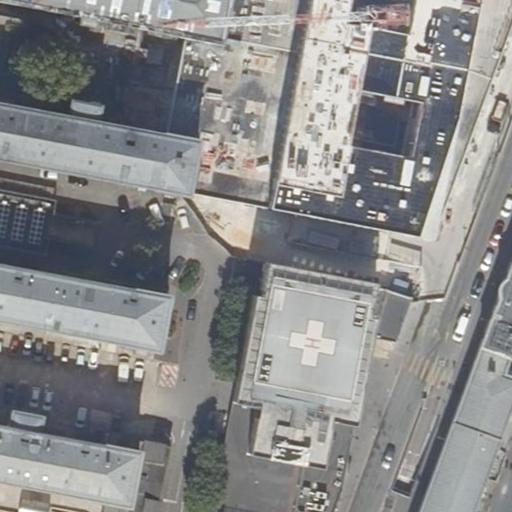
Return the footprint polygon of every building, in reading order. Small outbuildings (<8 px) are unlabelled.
[(0,0),(0,481),(126,506),(124,511),(158,511),(171,447),(167,446),(167,445),(145,440),(144,442),(139,441),(137,451),(133,451),(133,452),(104,446),(104,447),(37,434),(40,417),(10,411),(6,428),(0,426),(0,320),(153,349),(153,351),(156,351),(166,295),(163,295),(163,296),(0,266),(0,159),(217,200),(227,147),(167,136),(96,123),(100,106),(69,100),(66,117),(0,105),(0,8),(40,16),(42,4),(183,31),(184,33),(188,34),(189,33),(216,37),(222,0),(0,0)] [(227,147),(217,200),(266,208),(300,0),(222,0),(216,37),(189,33),(188,34),(184,33),(167,136),(227,147)] [(511,0),(300,0),(266,208),(433,239),(511,22),(511,0)] [(0,239),(40,247),(48,204),(0,194),(0,239)] [(511,255),(461,393),(417,511),(473,511),(511,407),(511,375),(504,372),(511,351),(511,255)] [(402,323),(411,298),(387,287),(383,287),(384,281),(265,256),(234,399),(213,511),(332,511),(334,506),(355,423),(372,337),(395,343),(402,323)]
